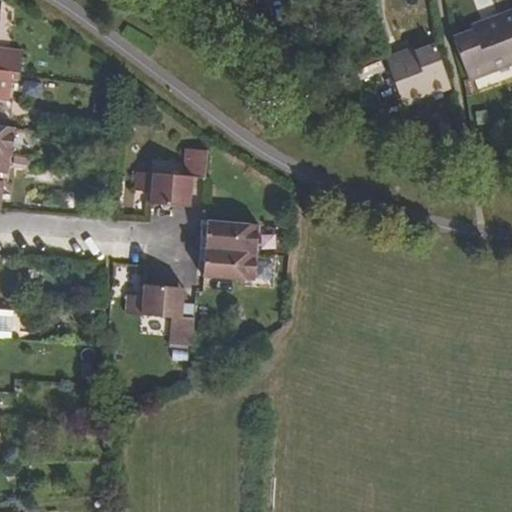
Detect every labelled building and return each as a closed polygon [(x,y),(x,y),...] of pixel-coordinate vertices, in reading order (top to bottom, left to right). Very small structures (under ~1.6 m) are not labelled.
[(0,71),(10,73),(19,74),(21,51),(0,48),(0,3),(0,2),(0,1),(0,71)] [(511,15),(499,20),(511,54),(511,15)] [(453,41),(469,80),(511,63),(511,54),(499,20),(482,27),(483,29),(458,39),(453,41)] [(386,64),(402,106),(445,89),(451,87),(435,48),(405,60),(403,57),(386,64)] [(0,98),(7,100),(10,73),(0,71),(0,98)] [(0,153),(10,155),(14,128),(0,125),(0,153)] [(152,192),(151,204),(190,207),(192,177),(206,178),(208,152),(185,149),(183,176),(137,172),(135,191),(152,192)] [(203,235),(202,249),(258,253),(260,225),(208,220),(207,236),(203,235)] [(205,262),(203,277),(255,281),(258,253),(202,249),(201,261),(205,262)] [(172,316),(170,344),(193,346),(195,318),(182,316),(184,288),(145,285),(143,296),(128,294),(126,312),(172,316)] [(13,312),(0,310),(0,338),(10,339),(13,312)]
